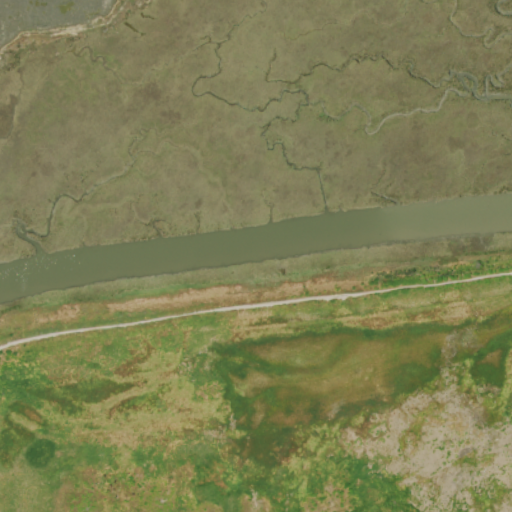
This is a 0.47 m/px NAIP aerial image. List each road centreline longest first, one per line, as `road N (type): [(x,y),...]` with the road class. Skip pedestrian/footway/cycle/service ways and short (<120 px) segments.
road 1 (track): [(511,270),(179,315)]
road 2 (track): [(179,315),(161,334),(160,391),(225,511)]
road 3 (track): [(179,315),(0,344)]
